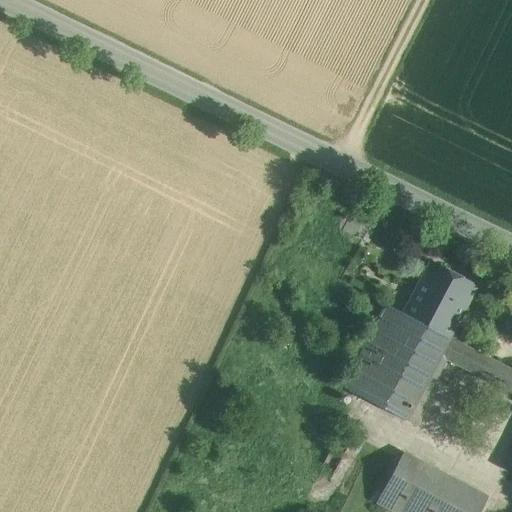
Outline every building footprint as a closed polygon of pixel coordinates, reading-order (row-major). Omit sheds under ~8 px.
[(430,260),(402,313),(449,338),(477,285),(430,260)] [(511,303),(502,298),(488,325),(511,337),(511,334),(511,303)] [(385,305),(342,387),(405,421),(405,420),(416,426),(424,411),(413,405),(436,363),(449,338),(402,313),(385,305)] [(511,370),(449,338),(436,363),(441,366),(444,359),(511,393),(511,370)] [(479,511),(486,499),(401,454),(376,502),(395,511),(479,511)]
